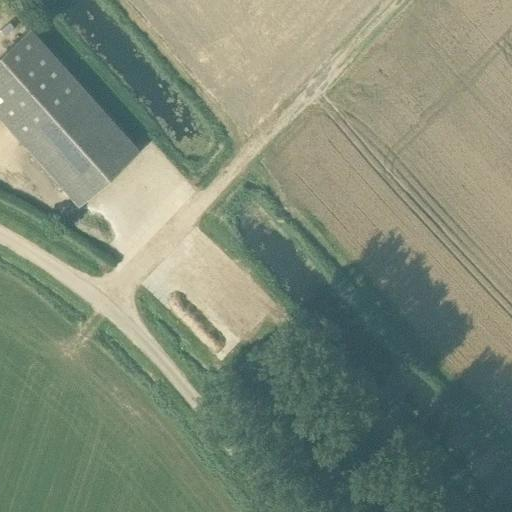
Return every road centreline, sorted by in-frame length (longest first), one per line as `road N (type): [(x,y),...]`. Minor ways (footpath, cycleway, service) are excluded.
road 1 (tertiary): [(278,511),(105,305),(0,234)]
road 2 (track): [(242,162),(397,0)]
road 3 (track): [(105,305),(204,202)]
